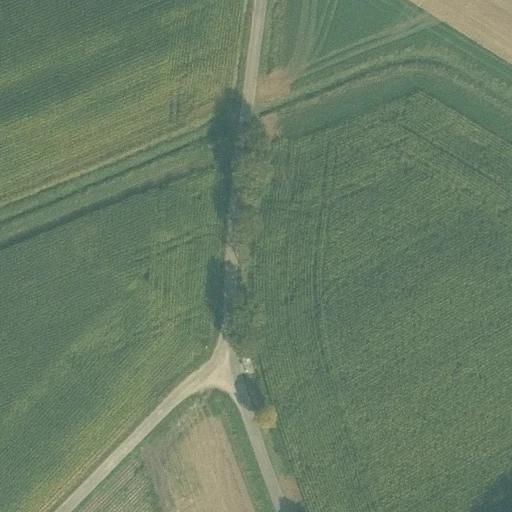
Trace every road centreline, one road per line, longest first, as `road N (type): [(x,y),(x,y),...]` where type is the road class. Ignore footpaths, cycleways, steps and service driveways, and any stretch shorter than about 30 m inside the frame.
road 1 (residential): [(283,511),(230,369),(242,108),(260,0)]
road 2 (track): [(230,369),(199,378),(60,511)]
